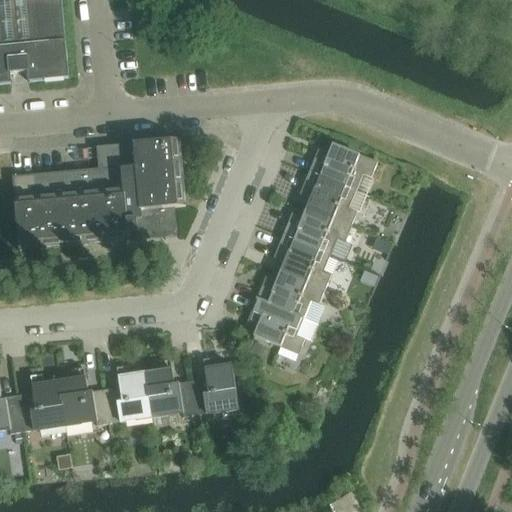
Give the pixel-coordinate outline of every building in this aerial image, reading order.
[(11,0),(0,1),(0,87),(12,86),(11,77),(29,75),(30,84),(69,81),(61,0),(11,0)] [(99,171),(13,179),(20,253),(85,247),(129,243),(130,243),(129,235),(147,233),(158,232),(163,230),(164,224),(163,211),(176,210),(186,209),(180,142),(135,146),(121,147),(121,148),(97,150),(99,171)] [(309,175),(356,194),(363,177),(372,180),(378,165),(333,146),(329,156),(319,152),(309,175)] [(311,201),(307,210),(351,229),(358,214),(349,211),(356,194),(309,175),(300,196),(311,201)] [(292,216),(283,238),(330,257),(337,240),(345,244),(351,229),(307,210),(303,220),(292,216)] [(284,264),(280,274),(325,292),(331,278),(323,274),(330,257),(283,238),(274,260),(284,264)] [(257,302),(304,321),(311,304),(319,307),(325,292),(280,274),(277,284),(266,279),(257,302)] [(304,321),(257,302),(248,324),(258,328),(254,338),(299,357),(305,341),(297,338),(304,321)] [(191,389),(195,418),(224,414),(223,409),(237,407),(238,412),(239,412),(232,363),(231,363),(232,368),(217,370),(216,360),(204,362),(207,382),(202,382),(202,387),(191,389)] [(161,374),(145,376),(151,415),(167,413),(167,418),(183,415),(184,420),(195,418),(191,389),(180,390),(180,386),(175,386),(171,362),(159,364),(161,374)] [(116,395),(104,397),(109,426),(137,422),(136,417),(151,415),(145,376),(131,378),(129,369),(117,370),(120,390),(115,391),(116,395)] [(74,382),(58,384),(64,423),(80,421),(81,426),(97,423),(97,428),(109,426),(104,397),(94,399),(93,394),(88,395),(85,370),(73,372),(74,382)] [(17,405),(22,435),(51,430),(51,425),(64,423),(58,384),(44,386),(43,377),(31,378),(34,398),(29,399),(30,403),(17,405)] [(22,435),(17,405),(8,407),(7,402),(2,403),(0,387),(0,432),(10,431),(11,436),(22,435)]
